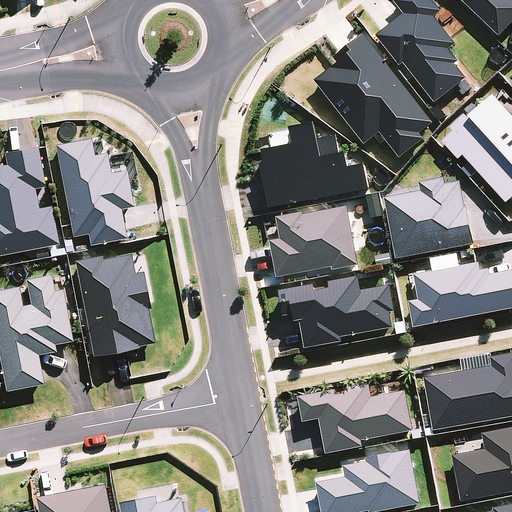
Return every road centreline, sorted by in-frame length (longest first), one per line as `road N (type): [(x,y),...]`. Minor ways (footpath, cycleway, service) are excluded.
road 1 (residential): [(0,441),(236,399)]
road 2 (residential): [(198,174),(236,399)]
road 3 (residential): [(133,75),(47,77),(9,69)]
road 4 (residential): [(9,69),(43,44),(120,20)]
